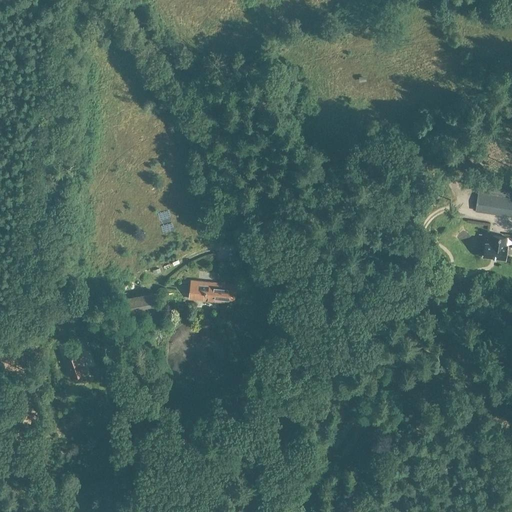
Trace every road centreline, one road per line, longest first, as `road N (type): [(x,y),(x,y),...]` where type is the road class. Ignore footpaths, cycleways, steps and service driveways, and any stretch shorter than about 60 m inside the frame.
road 1 (track): [(126,0),(224,125),(247,228),(243,249)]
road 2 (unclassified): [(189,511),(192,488),(242,410),(249,368),(290,322)]
